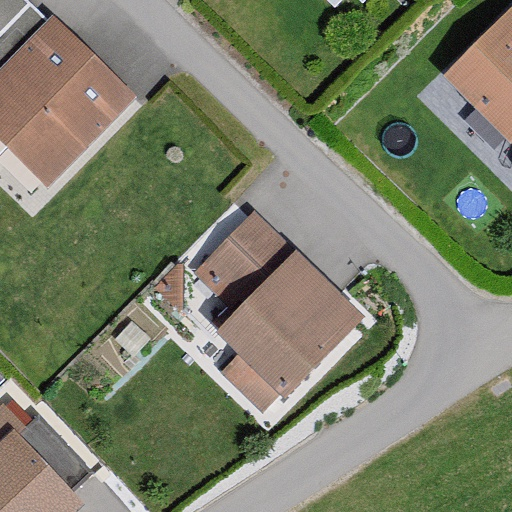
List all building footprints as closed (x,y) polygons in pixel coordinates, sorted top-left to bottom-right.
[(48,31),(15,0),(0,0),(0,79),(0,80),(48,31)] [(511,22),(450,88),(511,147),(511,22)] [(138,105),(57,26),(0,84),(0,166),(8,158),(48,197),(138,105)] [(299,268),(254,223),(202,274),(245,318),(225,338),(257,371),(235,393),(261,419),(285,396),(295,406),(373,330),(306,261),(299,268)] [(43,455),(0,412),(0,511),(84,511),(88,509),(39,459),(43,455)]
